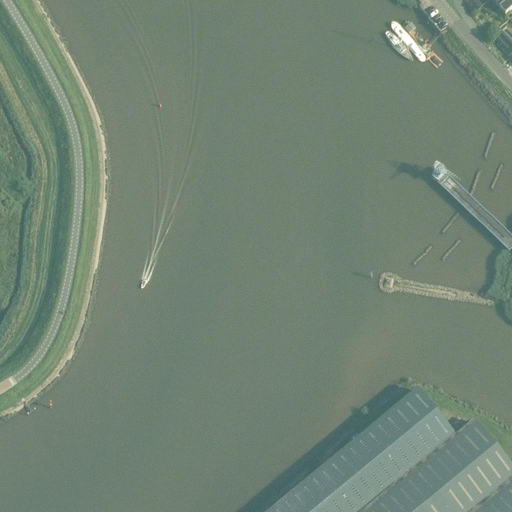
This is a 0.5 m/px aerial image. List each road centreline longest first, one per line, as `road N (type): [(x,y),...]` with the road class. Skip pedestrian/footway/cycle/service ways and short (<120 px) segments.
road 1 (track): [(0,408),(63,349),(93,191),(85,115),(19,0)]
road 2 (tertiary): [(0,390),(38,356),(62,307),(79,193),(66,109),(5,0)]
